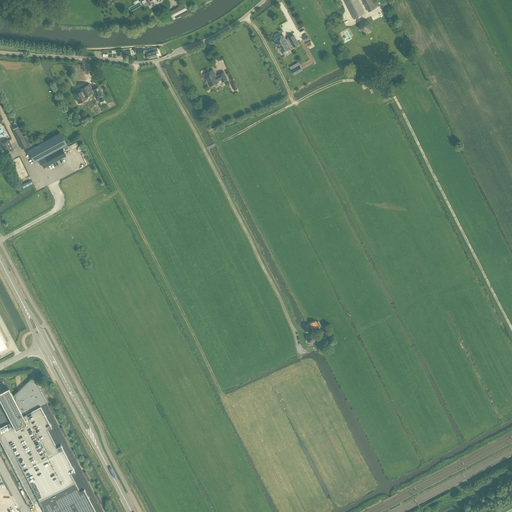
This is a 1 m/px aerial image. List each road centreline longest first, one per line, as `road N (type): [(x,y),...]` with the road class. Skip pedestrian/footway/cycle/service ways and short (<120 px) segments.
road 1 (unclassified): [(0,52),(150,61),(221,32),(264,0)]
road 2 (track): [(392,91),(511,329)]
road 3 (track): [(204,150),(344,80),(378,102),(394,97)]
road 4 (primary): [(131,511),(43,344)]
